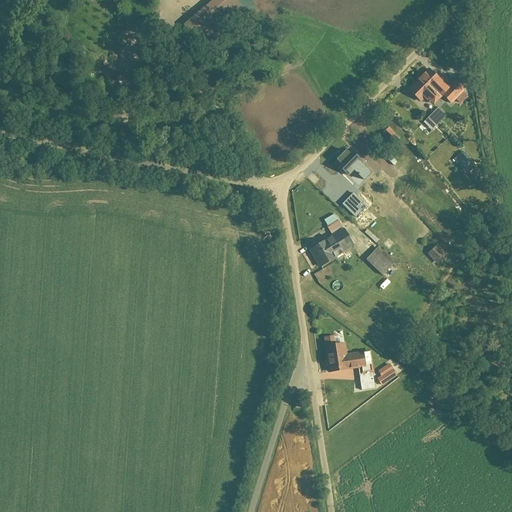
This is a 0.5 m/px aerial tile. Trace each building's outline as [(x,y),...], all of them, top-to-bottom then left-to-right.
[(232,0),(208,0),(179,23),(193,41),(237,7),(232,0)] [(428,68),(407,88),(418,99),(421,95),(430,105),(440,96),(447,88),(446,87),(428,68)] [(446,103),(465,84),(458,76),(446,87),(447,88),(440,96),(446,103)] [(437,107),(423,121),(431,130),(446,116),(437,107)] [(398,139),(388,127),(379,134),(389,146),(398,139)] [(348,149),(335,162),(347,175),(351,171),(361,162),(348,149)] [(465,151),(455,160),(465,170),(474,161),(465,151)] [(361,162),(351,171),(365,185),(372,178),(374,176),(361,162)] [(379,185),(385,179),(378,172),(374,176),(372,178),(379,185)] [(363,186),(371,194),(379,185),(372,178),(365,185),(363,186)] [(361,188),(350,198),(360,208),(364,204),(369,200),(370,198),(361,188)] [(364,204),(370,210),(374,206),(369,200),(364,204)] [(372,220),(364,211),(355,220),(363,228),(372,220)] [(322,220),(326,227),(337,220),(333,213),(322,220)] [(337,220),(326,227),(331,235),(342,229),(337,220)] [(343,229),(308,250),(318,268),(333,259),(328,251),(337,246),(340,253),(353,245),(343,229)] [(376,248),(366,259),(382,274),(392,263),(376,248)] [(441,265),(447,259),(437,248),(431,254),(441,265)] [(333,344),(332,335),(322,337),(323,345),(333,344)] [(333,344),(323,345),(327,372),(347,369),(345,353),(343,342),(333,344)] [(362,390),(375,388),(369,350),(356,352),(358,367),(362,390)] [(356,352),(345,353),(347,369),(358,367),(356,352)] [(388,364),(378,371),(381,375),(391,368),(388,364)] [(376,379),(381,385),(396,375),(391,368),(381,375),(376,379)]
